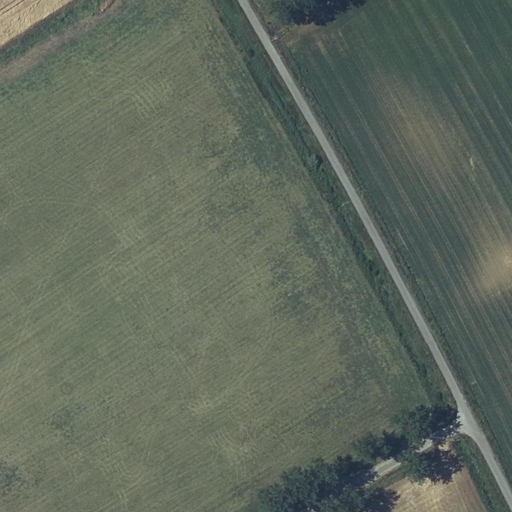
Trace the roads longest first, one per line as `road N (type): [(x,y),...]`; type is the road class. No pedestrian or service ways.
road 1 (unclassified): [(511,499),(236,0)]
road 2 (track): [(304,511),(467,414)]
